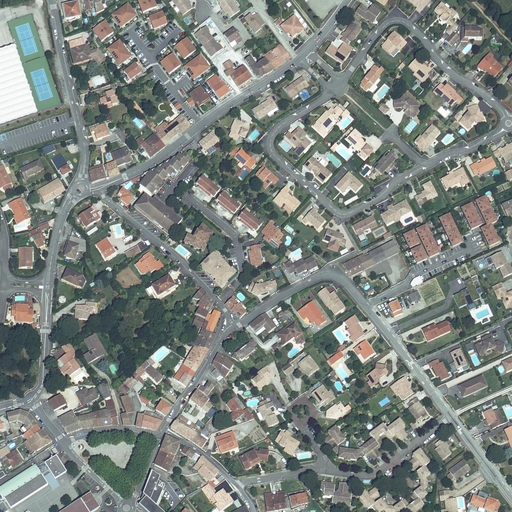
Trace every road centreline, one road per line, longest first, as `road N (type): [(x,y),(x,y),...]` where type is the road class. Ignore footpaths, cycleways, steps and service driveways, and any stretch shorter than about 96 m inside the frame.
road 1 (residential): [(331,89),(281,122),(269,142),(338,213),(424,166)]
road 2 (residential): [(505,119),(400,19),(371,36),(341,81)]
road 3 (residential): [(100,189),(183,261),(231,328)]
road 4 (residential): [(84,163),(50,0)]
road 5 (residential): [(231,328),(317,277),(338,277),(365,305)]
road 6 (residential): [(452,417),(374,472),(328,469)]
road 7 (residential): [(231,328),(164,429)]
road 8 (residential): [(365,305),(472,249)]
